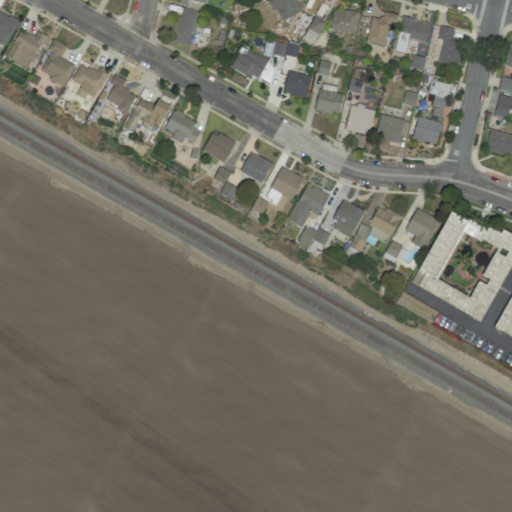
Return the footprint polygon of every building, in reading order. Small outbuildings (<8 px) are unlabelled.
[(269,0),(279,22),(301,12),(296,0),(269,0)] [(189,46),(198,11),(183,8),(181,16),(176,15),(169,41),(189,46)] [(334,8),(328,29),(353,35),(358,13),(334,8)] [(365,41),(384,45),(389,23),(395,25),(397,15),(383,11),(381,19),(371,17),(365,41)] [(0,44),(6,47),(18,20),(0,12),(0,44)] [(325,22),(314,16),(307,29),(317,36),(325,22)] [(425,41),(428,22),(401,18),(395,51),(404,52),(406,38),(425,41)] [(443,40),(437,62),(455,66),(461,43),(450,41),(453,29),(440,26),(436,38),(443,40)] [(4,57),(28,69),(45,36),(36,31),(33,38),(18,30),(4,57)] [(266,38),(263,50),(294,58),(297,46),(266,38)] [(66,46),(54,40),(38,73),(63,85),(73,65),(60,58),(66,46)] [(503,64),(511,66),(511,43),(509,43),(503,64)] [(244,56),(237,53),(230,69),(258,80),(266,59),(246,51),(244,56)] [(99,66),(96,72),(79,63),(70,81),(82,86),(79,90),(94,98),(107,71),(99,66)] [(305,98),(311,77),(288,71),(282,92),(305,98)] [(125,79),(114,75),(104,101),(128,110),(134,94),(121,89),(125,79)] [(511,82),(511,79),(500,77),(497,90),(509,93),(511,82)] [(347,91),(359,93),(361,80),(349,78),(347,91)] [(427,93),(433,95),(431,105),(443,108),(449,85),(430,80),(427,93)] [(343,93),(329,89),(328,91),(319,89),(314,109),(337,116),(343,93)] [(493,115),(505,118),(507,110),(511,111),(511,97),(498,94),(493,115)] [(169,105),(157,99),(154,106),(138,98),(124,128),(132,131),(138,119),(157,129),(169,105)] [(373,110),(349,105),(344,129),(368,134),(373,110)] [(430,120),(440,121),(441,108),(431,107),(430,120)] [(164,129),(173,133),(170,138),(181,144),(184,139),(193,143),(199,131),(192,128),(195,121),(173,110),(164,129)] [(374,137),(398,143),(403,120),(380,114),(374,137)] [(435,144),(440,123),(417,117),(411,138),(435,144)] [(233,141),(210,131),(201,153),(224,162),(233,141)] [(510,155),(511,136),(511,133),(488,131),(485,152),(510,155)] [(270,161),(248,152),(239,173),(261,182),(270,161)] [(266,198),(276,202),(279,195),(291,201),(301,176),(279,167),(266,198)] [(304,184),(287,220),(302,227),(309,212),(318,216),(328,195),(304,184)] [(363,211),(343,200),(329,226),(349,237),(363,211)] [(399,216),(378,206),(367,228),(359,225),(344,254),(355,259),(367,235),(384,244),(399,216)] [(482,321),(511,262),(511,239),(450,208),(411,285),(482,321)] [(410,243),(424,248),(436,218),(414,209),(404,231),(413,235),(410,243)] [(327,234),(317,229),(315,232),(304,227),(298,239),(308,244),(310,240),(321,246),(327,234)] [(382,257),(393,262),(397,254),(400,255),(404,247),(390,241),(382,257)] [(511,339),(511,293),(494,331),(511,339)]
